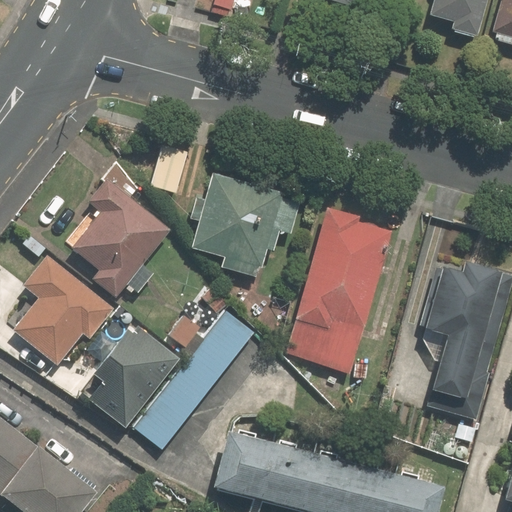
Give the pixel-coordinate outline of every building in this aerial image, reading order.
[(213,0),(212,6),(232,12),(236,0),(213,0)] [(386,0),(339,0),(384,11),(386,0)] [(434,0),(432,12),(456,19),(453,30),(478,37),(487,0),(434,0)] [(511,0),(502,0),(495,29),(500,30),(498,39),(511,42),(511,0)] [(177,192),(190,150),(162,141),(149,184),(177,192)] [(294,233),(303,199),(285,194),(287,189),(214,168),(193,245),(226,255),(223,268),(261,279),(270,248),(276,250),(282,230),(294,233)] [(118,295),(128,283),(140,293),(156,273),(144,263),(174,226),(109,174),(91,196),(104,207),(72,245),(100,267),(93,274),(118,295)] [(392,245),(397,227),(363,218),(364,212),(329,202),(288,351),(353,369),(388,244),(392,245)] [(92,338),(118,304),(48,252),(25,283),(40,294),(12,332),(59,366),(84,332),(92,338)] [(477,415),(511,284),(511,268),(469,257),(467,266),(441,259),(422,331),(436,359),(443,361),(424,428),(452,436),(459,410),(477,415)] [(181,350),(188,356),(134,428),(166,451),(258,328),(227,304),(204,335),(198,330),(201,325),(184,312),(170,331),(186,343),(181,350)] [(68,382),(116,420),(167,357),(119,318),(68,382)] [(29,511),(81,511),(101,487),(42,441),(40,444),(0,413),(0,488),(30,511),(29,511)] [(230,423),(215,482),(336,511),(445,511),(453,479),(230,423)]
